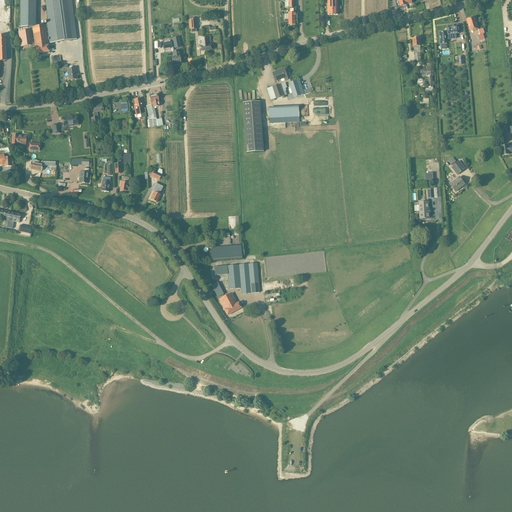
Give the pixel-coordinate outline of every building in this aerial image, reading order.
[(34,0),(21,0),(22,26),(34,26),(34,0)] [(44,0),(48,22),(74,19),(71,0),(44,0)] [(295,1),(289,1),(288,0),(283,0),(283,1),(285,1),(285,8),(295,8),(295,1)] [(338,15),(337,0),(327,0),(328,15),(338,15)] [(296,25),(296,13),(284,13),(284,21),(288,21),(289,25),(296,25)] [(479,29),(475,17),(466,20),(470,31),(479,29)] [(74,19),(48,22),(48,23),(46,23),(47,25),(45,25),(45,26),(32,27),(34,43),(33,43),(31,30),(19,32),(21,47),(35,45),(35,47),(36,54),(49,52),(48,42),(49,41),(49,43),(77,39),(74,19)] [(439,33),(440,45),(446,44),(446,40),(456,39),(455,34),(459,34),(458,26),(447,27),(448,32),(445,32),(439,33)] [(198,37),(199,51),(212,50),(210,36),(198,37)] [(414,47),(414,50),(415,63),(421,63),(420,49),(420,46),(421,46),(420,38),(412,39),(413,47),(414,47)] [(173,51),(174,56),(171,57),(173,64),(174,64),(174,65),(177,64),(177,63),(180,63),(179,55),(178,50),(173,51)] [(75,68),(67,69),(67,68),(66,68),(65,65),(62,65),(62,70),(66,70),(66,72),(67,72),(69,80),(77,79),(77,75),(76,75),(75,68)] [(284,68),(275,71),(275,72),(273,73),(276,82),(284,79),(284,81),(288,80),(287,78),(288,78),(284,68)] [(427,69),(420,70),(420,77),(428,77),(428,79),(428,80),(429,88),(433,87),(432,77),(431,77),(430,68),(427,68),(427,69)] [(294,97),(304,94),(300,80),(290,83),(294,97)] [(283,83),(281,84),(280,84),(267,89),(271,101),(284,96),(286,95),(285,90),(283,83)] [(157,95),(149,97),(151,103),(152,103),(152,105),(153,105),(154,108),(159,106),(158,102),(157,95)] [(135,108),(136,109),(135,109),(136,116),(140,115),(141,119),(146,118),(145,108),(142,109),(141,109),(140,107),(142,107),(142,103),(141,103),(140,99),(134,100),(135,108)] [(264,152),(260,102),(243,103),(247,153),(264,152)] [(92,106),(94,113),(94,118),(90,118),(92,128),(99,127),(99,126),(102,126),(101,120),(98,121),(97,112),(103,111),(102,104),(92,106)] [(146,107),(148,118),(147,118),(148,128),(158,127),(163,126),(161,119),(157,120),(156,118),(157,118),(154,108),(153,105),(152,105),(146,107)] [(270,119),(299,117),(299,106),(269,108),(270,119)] [(76,116),(62,117),(64,127),(78,125),(76,116)] [(53,134),(60,133),(59,124),(52,125),(53,134)] [(25,146),(26,136),(18,136),(18,135),(13,135),(12,145),(17,145),(25,146)] [(39,144),(29,143),(29,147),(33,148),(33,151),(39,151),(39,144)] [(501,146),(502,156),(510,155),(509,153),(511,152),(511,146),(508,147),(508,145),(501,146)] [(11,158),(4,158),(4,154),(0,154),(0,165),(4,165),(4,167),(11,166),(11,158)] [(105,169),(113,169),(112,156),(103,157),(103,161),(105,161),(105,169)] [(41,171),(42,165),(39,164),(39,161),(36,161),(37,160),(32,160),(31,163),(30,169),(41,171)] [(81,166),(89,167),(91,168),(92,161),(89,160),(82,160),(78,160),(78,166),(81,166)] [(466,169),(459,161),(451,167),(458,175),(466,169)] [(88,169),(84,169),(83,172),(79,172),(79,183),(87,184),(88,169)] [(159,181),(163,171),(159,169),(157,173),(154,171),(151,177),(159,181)] [(122,182),(121,182),(120,190),(126,192),(126,191),(130,192),(131,187),(127,186),(128,183),(129,178),(123,177),(122,182)] [(459,177),(450,185),(455,192),(465,185),(459,177)] [(102,181),(102,186),(101,191),(109,192),(109,187),(110,182),(110,178),(103,178),(103,181),(102,181)] [(157,192),(156,193),(154,192),(150,200),(156,203),(160,195),(158,194),(162,187),(155,183),(153,189),(157,192)] [(428,202),(419,203),(420,219),(423,219),(423,220),(427,220),(426,219),(430,218),(428,202)] [(496,249),(503,257),(510,251),(503,243),(496,249)] [(212,262),(242,259),(241,246),(211,248),(212,262)] [(257,263),(214,267),(215,275),(227,274),(229,289),(241,288),(241,295),(260,293),(257,263)] [(212,285),(218,297),(224,294),(217,282),(212,285)] [(238,302),(236,303),(231,294),(220,300),(225,310),(224,310),(227,315),(241,308),(238,302)]
